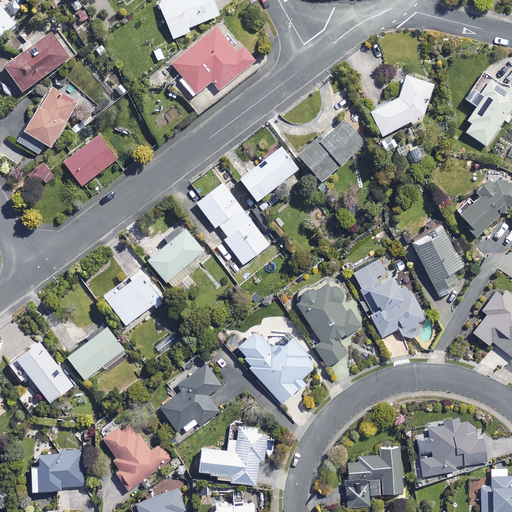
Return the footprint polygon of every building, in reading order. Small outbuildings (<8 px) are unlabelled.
[(222,17),(214,0),(169,0),(160,4),(175,40),(191,33),(190,30),(222,17)] [(0,40),(19,25),(0,1),(0,40)] [(239,53),(219,29),(174,65),(185,78),(181,81),(194,98),(213,82),(220,91),(257,61),(246,48),(239,53)] [(70,57),(52,34),(7,70),(26,93),(70,57)] [(483,145),(501,119),(505,122),(511,112),(511,105),(510,105),(511,102),(511,90),(481,69),(462,97),(472,104),(462,118),(467,121),(461,130),(483,145)] [(431,83),(401,73),(394,95),(366,109),(377,133),(421,114),(431,83)] [(79,104),(54,90),(28,134),(53,148),(79,104)] [(361,142),(339,117),(296,154),(317,180),(361,142)] [(118,161),(99,137),(66,164),(85,187),(118,161)] [(295,168),(279,146),(236,177),(252,199),(295,168)] [(56,176),(47,164),(35,173),(45,185),(56,176)] [(491,184),(485,177),(471,189),(475,193),(455,212),(466,224),(464,226),(473,236),(499,212),(505,212),(511,219),(511,185),(502,174),(491,184)] [(268,244),(219,181),(193,201),(212,226),(216,223),(225,235),(222,238),(242,264),(268,244)] [(461,265),(439,225),(408,243),(437,296),(451,288),(448,283),(456,278),(451,270),(461,265)] [(201,249),(181,226),(144,258),(164,281),(201,249)] [(394,280),(389,271),(383,275),(372,257),(348,270),(370,309),(365,311),(380,337),(396,328),(399,333),(403,337),(406,337),(412,336),(415,334),(417,330),(418,326),(416,321),(422,317),(399,277),(394,280)] [(163,300),(138,267),(101,294),(123,324),(152,302),(155,306),(163,300)] [(360,323),(327,272),(290,297),(318,340),(311,344),(325,365),(345,351),(337,339),(360,323)] [(195,285),(187,276),(174,286),(182,295),(195,285)] [(511,296),(496,285),(478,308),(484,312),(469,331),(486,344),(489,340),(511,357),(511,355),(511,296)] [(125,352),(104,324),(64,354),(82,378),(100,364),(103,368),(125,352)] [(251,328),(232,345),(248,363),(246,364),(279,401),(300,382),(298,380),(317,363),(286,329),(267,345),(251,328)] [(71,384),(35,337),(5,361),(18,377),(25,372),(48,401),(71,384)] [(220,384),(202,361),(175,383),(179,388),(157,406),(174,427),(179,423),(184,430),(196,421),(199,424),(217,409),(206,395),(220,384)] [(104,459),(125,489),(171,457),(159,439),(152,444),(131,415),(101,437),(113,453),(104,459)] [(441,418),(442,424),(425,426),(427,437),(413,439),(419,476),(451,471),(450,465),(485,459),(481,433),(476,434),(473,418),(460,421),(459,415),(441,418)] [(255,426),(236,423),(232,450),(196,444),(192,468),(214,471),(213,476),(254,483),(258,458),(261,459),(265,433),(254,432),(255,426)] [(400,445),(377,446),(377,454),(356,455),(356,460),(344,460),(344,504),(367,504),(366,478),(377,478),(377,492),(401,491),(400,445)] [(83,450),(35,451),(35,463),(27,463),(28,488),(58,487),(58,485),(84,484),(83,450)] [(504,466),(487,467),(487,484),(478,484),(478,511),(511,511),(511,474),(505,475),(504,466)] [(183,508),(177,487),(133,500),(136,511),(176,511),(176,510),(183,508)] [(251,511),(252,502),(209,502),(208,511),(251,511)]
